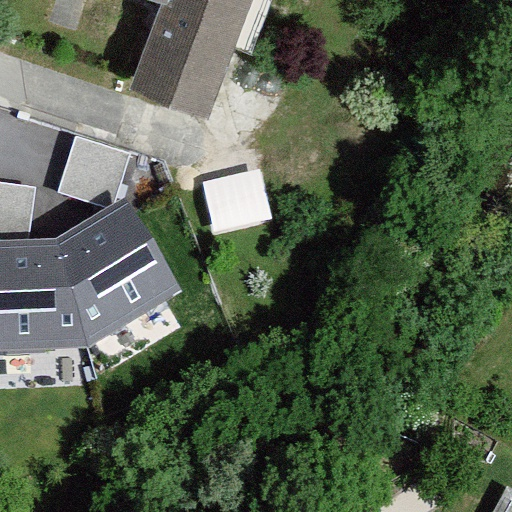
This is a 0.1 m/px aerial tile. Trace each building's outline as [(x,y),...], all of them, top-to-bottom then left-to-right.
[(139,0),(147,3),(126,77),(210,110),(246,0),(139,0)] [(264,166),(204,183),(218,234),(279,217),(264,166)] [(0,230),(38,232),(41,183),(0,181),(0,230)] [(0,242),(0,353),(89,351),(182,293),(124,200),(58,241),(0,242)] [(511,511),(511,489),(507,487),(493,511),(511,511)]
